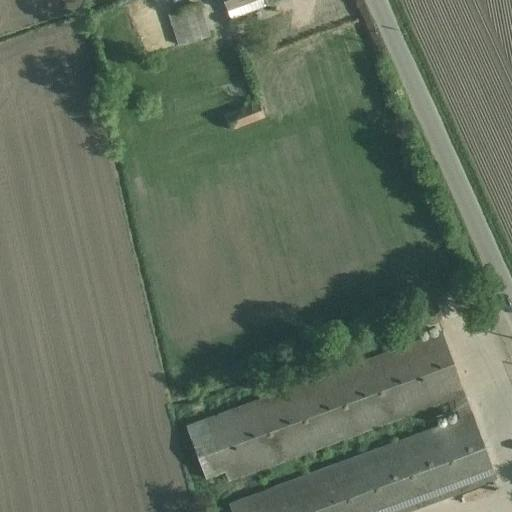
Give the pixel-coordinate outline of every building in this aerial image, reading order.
[(207,29),(198,0),(187,0),(151,10),(160,42),(207,29)] [(225,0),(232,17),(273,0),(225,0)] [(140,17),(129,21),(139,45),(150,41),(140,17)] [(253,101),(224,112),(230,130),(260,117),(253,101)] [(436,346),(184,438),(205,494),(456,402),(436,346)] [(473,429),(243,511),(429,511),(494,489),(473,429)]
